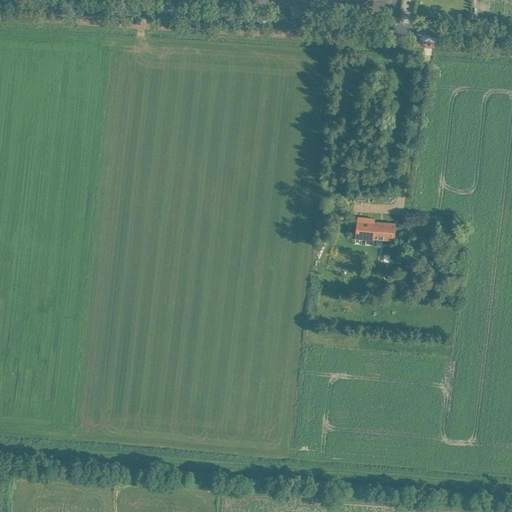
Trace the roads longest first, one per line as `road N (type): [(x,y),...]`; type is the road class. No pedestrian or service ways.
road 1 (track): [(0,450),(511,489)]
road 2 (tertiary): [(511,38),(0,3)]
